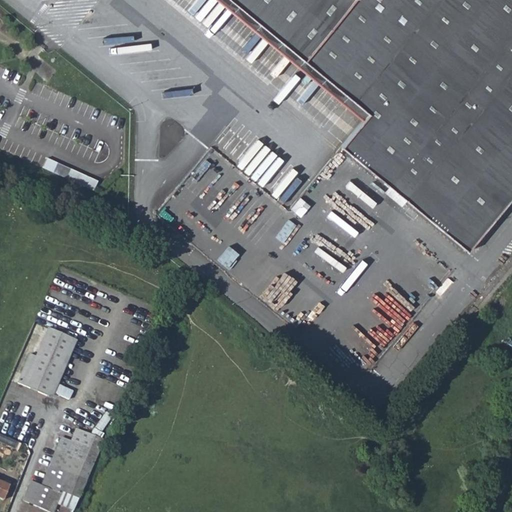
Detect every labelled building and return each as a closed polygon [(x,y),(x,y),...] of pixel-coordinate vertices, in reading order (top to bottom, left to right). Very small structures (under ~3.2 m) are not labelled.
[(511,0),(233,0),(369,113),(343,147),(410,203),(430,178),(431,176),(426,172),(451,142),(511,192),(511,0)] [(410,203),(467,250),(511,194),(511,192),(451,142),(426,172),(431,176),(430,178),(410,203)] [(284,162),(265,189),(285,202),(304,175),(284,162)] [(56,164),(52,175),(96,188),(99,177),(56,164)] [(312,206),(303,198),(293,209),(303,217),(312,206)] [(271,303),(288,284),(273,271),(256,290),(271,303)] [(51,320),(27,378),(53,389),(77,330),(51,320)] [(63,495),(80,502),(108,433),(81,421),(76,434),(66,430),(46,478),(36,474),(28,493),(58,505),(63,495)] [(0,501),(3,503),(10,488),(0,483),(0,501)]
